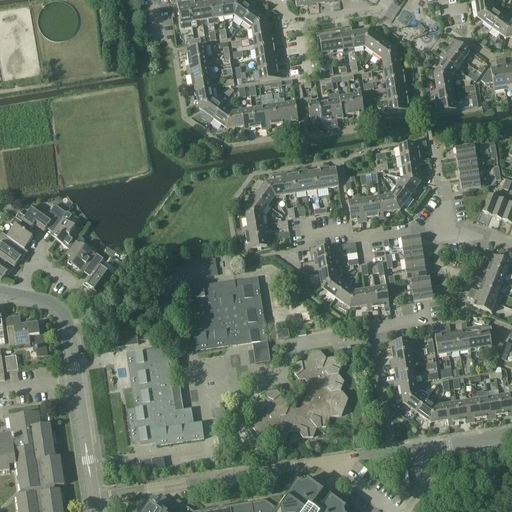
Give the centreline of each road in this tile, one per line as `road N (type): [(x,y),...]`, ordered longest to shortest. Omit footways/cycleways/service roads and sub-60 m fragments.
road 1 (residential): [(92,494),(389,449)]
road 2 (tertiary): [(92,494),(69,331),(61,312),(22,297)]
road 3 (residential): [(389,449),(373,328),(424,320)]
road 4 (residential): [(440,226),(306,235)]
